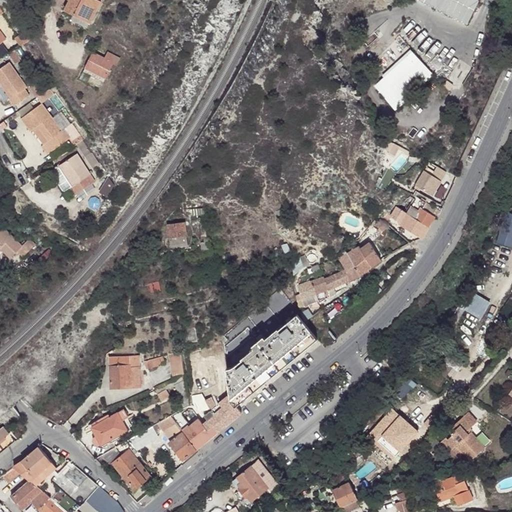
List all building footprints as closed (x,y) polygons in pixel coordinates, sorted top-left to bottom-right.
[(68,0),(64,9),(91,22),(101,0),(68,0)] [(417,0),(469,25),(480,3),(481,0),(480,0),(417,0)] [(93,52),(86,67),(106,77),(114,63),(117,64),(120,58),(108,52),(105,58),(93,52)] [(385,79),(375,88),(395,110),(405,102),(403,100),(434,75),(412,53),(384,78),(385,79)] [(0,68),(0,83),(2,86),(5,84),(13,96),(10,98),(9,99),(14,106),(29,95),(24,88),(27,86),(9,62),(0,68)] [(106,77),(86,67),(83,71),(104,81),(106,77)] [(5,84),(2,86),(10,98),(13,96),(5,84)] [(31,131),(33,129),(38,126),(49,141),(45,144),(44,144),(50,153),(70,138),(64,130),(62,131),(42,103),(21,118),(31,131)] [(38,126),(33,129),(45,144),(49,141),(38,126)] [(80,136),(72,141),(75,145),(83,140),(80,136)] [(48,154),(50,153),(44,144),(42,146),(48,154)] [(77,153),(59,165),(72,186),(68,188),(73,195),(92,183),(88,176),(91,174),(77,153)] [(72,186),(59,165),(55,167),(68,188),(72,186)] [(443,175),(426,167),(414,192),(431,200),(443,175)] [(425,204),(437,211),(439,213),(441,210),(426,202),(425,204)] [(407,213),(428,226),(437,211),(425,204),(423,208),(416,204),(413,203),(407,213)] [(400,223),(422,237),(428,226),(407,213),(396,207),(391,215),(401,221),(400,223)] [(511,214),(510,214),(502,243),(511,245),(511,214)] [(383,231),(388,225),(380,219),(378,221),(376,219),(373,223),(383,231)] [(184,221),(167,224),(168,236),(169,236),(170,244),(187,242),(184,221)] [(0,224),(0,248),(9,258),(16,251),(22,257),(34,245),(29,239),(21,246),(0,224)] [(202,249),(209,248),(208,238),(204,238),(205,241),(201,242),(202,249)] [(347,253),(360,275),(381,259),(370,243),(361,249),(359,246),(347,253)] [(337,254),(339,258),(346,269),(345,270),(349,279),(360,275),(347,253),(344,251),(337,254)] [(345,270),(325,279),(328,289),(331,296),(337,292),(334,286),(349,279),(345,270)] [(306,305),(319,300),(316,294),(311,281),(308,273),(300,275),(299,282),(300,285),(298,286),(306,305)] [(318,294),(320,299),(325,297),(323,291),(328,289),(325,279),(324,276),(311,281),(316,294),(318,294)] [(335,308),(326,317),(330,321),(339,313),(335,308)] [(234,366),(227,367),(229,384),(231,399),(236,405),(275,373),(318,338),(303,320),(298,314),(279,329),(278,328),(266,338),(264,335),(250,346),(252,349),(242,357),(243,358),(234,366)] [(182,359),(181,350),(169,353),(171,361),(182,359)] [(135,354),(108,356),(110,388),(141,386),(140,366),(139,366),(130,367),(130,361),(136,361),(135,354)] [(163,356),(144,361),(146,368),(164,363),(163,356)] [(184,373),(182,359),(171,361),(174,379),(176,378),(184,373)] [(186,379),(184,373),(176,378),(178,383),(186,379)] [(176,378),(174,379),(164,384),(167,389),(175,385),(178,383),(176,378)] [(187,390),(186,379),(178,383),(175,385),(179,393),(187,390)] [(164,384),(155,389),(161,400),(171,396),(167,389),(164,384)] [(188,396),(187,390),(179,393),(183,408),(190,405),(188,396)] [(453,407),(462,397),(457,392),(447,402),(453,407)] [(209,397),(204,400),(208,407),(213,404),(209,397)] [(208,419),(218,431),(239,414),(229,402),(217,412),(213,415),(210,410),(204,415),(208,419)] [(446,415),(453,407),(447,402),(437,414),(443,419),(446,415)] [(213,404),(208,407),(210,410),(213,415),(217,412),(213,404)] [(118,413),(122,420),(128,417),(124,409),(118,413)] [(188,423),(178,411),(170,416),(181,429),(188,423)] [(468,412),(463,417),(472,427),(477,422),(468,412)] [(91,427),(96,436),(101,444),(101,445),(128,430),(126,428),(131,426),(128,420),(123,423),(122,420),(118,413),(110,417),(108,414),(104,416),(106,419),(96,425),(91,427)] [(95,422),(96,425),(106,419),(104,416),(95,422)] [(181,429),(170,416),(158,423),(162,430),(163,429),(171,441),(170,442),(184,459),(197,448),(183,432),(181,429)] [(472,427),(463,417),(449,430),(453,435),(448,439),(446,437),(440,443),(449,453),(457,446),(464,452),(463,453),(470,462),(485,449),(472,434),(471,432),(468,435),(466,432),(470,429),(472,427)] [(183,432),(197,448),(208,439),(218,431),(208,419),(203,423),(200,418),(183,432)] [(0,452),(15,441),(3,426),(0,428),(0,452)] [(136,436),(141,443),(143,446),(158,438),(156,435),(157,435),(152,427),(136,436)] [(101,444),(96,436),(93,438),(92,441),(95,445),(98,446),(101,444)] [(136,436),(129,440),(134,447),(141,443),(136,436)] [(129,440),(102,455),(106,460),(112,466),(114,464),(134,489),(151,476),(137,458),(140,455),(134,447),(129,440)] [(14,466),(21,472),(30,480),(31,481),(36,475),(52,462),(39,446),(14,466)] [(303,447),(295,454),(299,458),(307,451),(303,447)] [(258,461),(237,478),(241,483),(238,485),(240,488),(239,489),(240,490),(247,498),(248,498),(251,502),(267,489),(270,492),(279,485),(258,461)] [(36,475),(31,481),(37,486),(57,468),(52,462),(36,475)] [(346,477),(334,463),(331,465),(342,480),(346,477)] [(511,465),(506,467),(490,471),(491,482),(508,478),(511,476),(511,465)] [(14,466),(1,475),(4,478),(5,476),(10,481),(21,472),(14,466)] [(67,511),(74,511),(87,498),(99,485),(89,477),(79,487),(59,470),(41,489),(67,511)] [(469,475),(468,482),(479,483),(491,482),(490,471),(480,473),(469,471),(469,475)] [(395,486),(404,483),(399,473),(392,480),(395,486)] [(435,479),(433,477),(426,480),(432,497),(438,494),(441,501),(454,496),(458,505),(472,499),(465,482),(463,475),(462,473),(446,480),(444,475),(441,477),(435,479)] [(241,483),(237,478),(232,483),(238,491),(240,490),(239,489),(240,488),(238,485),(241,483)] [(31,481),(30,480),(11,496),(22,509),(32,500),(41,511),(67,511),(41,489),(37,486),(31,481)] [(334,490),(341,507),(358,500),(350,482),(334,490)] [(104,504),(112,496),(99,485),(87,498),(98,509),(97,506),(101,501),(104,504)] [(398,494),(409,490),(408,485),(396,489),(398,494)] [(401,502),(410,498),(409,490),(398,494),(401,502)] [(98,509),(100,511),(125,511),(118,501),(112,496),(104,504),(101,501),(97,506),(98,509)] [(412,511),(413,511),(410,498),(401,502),(395,504),(398,511),(412,511)]
